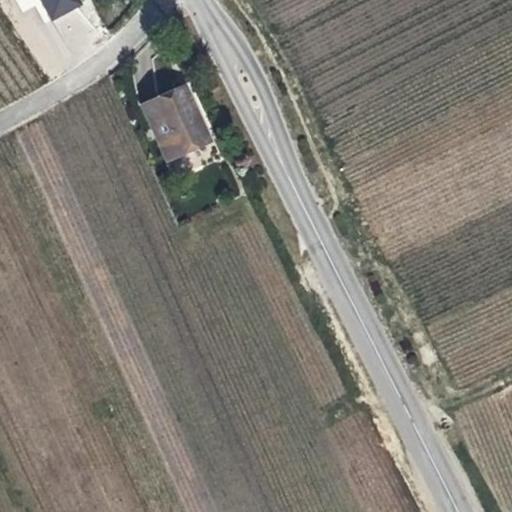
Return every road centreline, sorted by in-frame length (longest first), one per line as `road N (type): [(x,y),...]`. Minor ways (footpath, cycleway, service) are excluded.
road 1 (secondary): [(458,511),(204,0)]
road 2 (track): [(173,0),(71,87),(0,125)]
